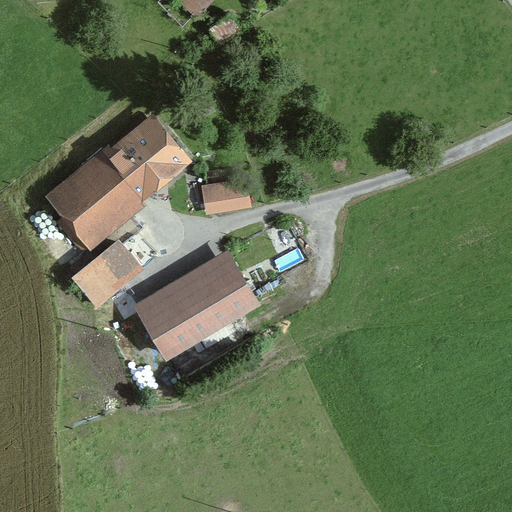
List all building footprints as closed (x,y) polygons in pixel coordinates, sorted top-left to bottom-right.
[(178,0),(179,0),(172,9),(187,21),(204,0),(178,0)] [(79,169),(45,197),(80,240),(179,158),(151,123),(109,158),(100,147),(76,166),(79,169)] [(242,180),(204,186),(207,207),(245,201),(242,180)] [(94,263),(92,261),(72,277),(94,304),(114,288),(109,282),(135,261),(120,242),(94,263)] [(144,319),(165,353),(256,299),(235,264),(144,319)]
